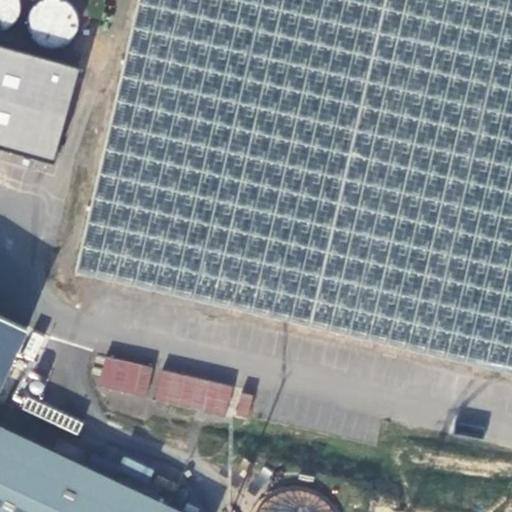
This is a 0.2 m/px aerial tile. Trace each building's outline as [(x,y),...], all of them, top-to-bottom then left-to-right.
[(44,0),(32,0),(27,29),(73,38),(80,7),(44,0)] [(511,0),(140,0),(78,271),(511,371),(511,0)] [(0,45),(0,152),(55,167),(80,65),(4,46),(0,45)] [(0,392),(28,329),(0,315),(0,392)] [(105,355),(98,386),(145,397),(153,366),(105,355)] [(159,368),(152,400),(226,417),(233,385),(159,368)] [(239,394),(235,416),(248,418),(252,396),(239,394)] [(177,511),(0,428),(0,511),(177,511)] [(94,455),(88,466),(111,477),(116,466),(94,455)] [(330,511),(327,507),(320,511),(306,511),(307,499),(283,499),(283,511),(267,511),(267,474),(266,472),(251,484),(256,489),(255,510),(253,511),(330,511)] [(426,511),(374,500),(371,511),(426,511)]
